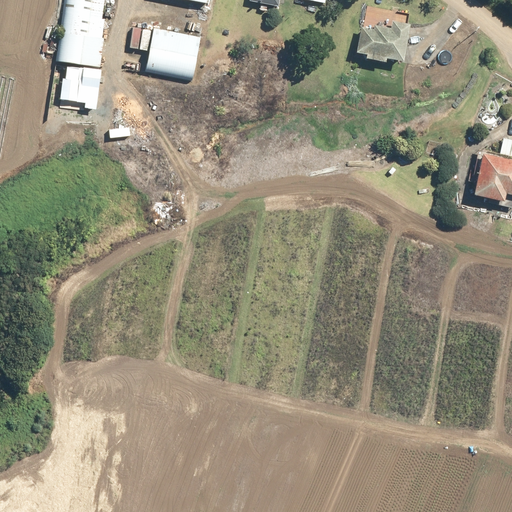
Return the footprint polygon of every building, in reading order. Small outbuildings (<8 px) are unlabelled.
[(63,0),(56,60),(101,66),(109,0),(63,0)] [(365,24),(363,51),(407,53),(408,27),(365,24)] [(140,49),(144,27),(133,25),(129,47),(140,49)] [(144,27),(140,49),(150,50),(154,28),(144,27)] [(155,30),(148,70),(192,77),(199,38),(155,30)] [(104,69),(56,63),(52,91),(63,93),(62,105),(99,110),(104,69)] [(132,128),(110,130),(111,138),(133,136),(132,128)] [(511,160),(485,155),(478,190),(511,196),(511,160)]
